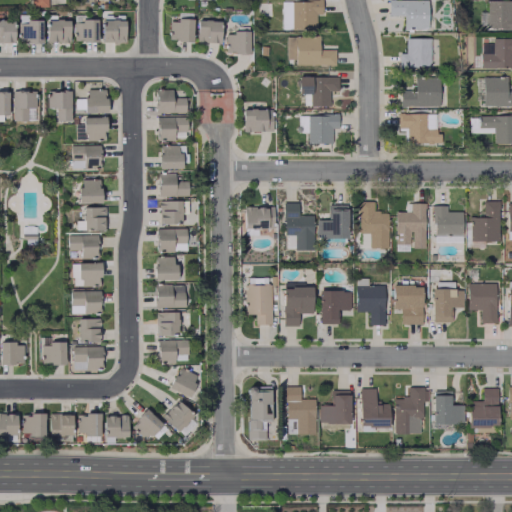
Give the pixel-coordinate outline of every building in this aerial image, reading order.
[(306,0),(279,1),(280,29),(314,28),(314,14),(320,13),(319,0),(306,0)] [(425,0),(386,0),(387,15),(401,15),(402,29),(426,29),(425,0)] [(511,29),(511,15),(510,15),(510,0),(493,0),(485,0),(485,29),(511,29)] [(95,41),(96,19),(80,19),(81,15),(72,15),(72,41),(95,41)] [(100,41),(122,42),(123,16),(101,15),(100,41)] [(0,19),(0,42),(12,42),(12,20),(0,19)] [(44,41),(68,42),(68,20),(45,19),(44,41)] [(191,40),(190,19),(167,20),(167,40),(191,40)] [(219,20),(195,20),(195,42),(218,42),(219,20)] [(223,53),(247,53),(247,32),(224,31),(223,53)] [(285,36),(285,63),(333,64),(333,49),(317,49),(317,36),(285,36)] [(429,38),(404,37),(403,52),(397,52),(397,66),(428,67),(429,38)] [(478,53),(479,67),(511,67),(510,52),(511,51),(511,37),(491,38),(491,52),(478,53)] [(336,76),(297,75),(296,93),(309,94),(309,106),(328,106),(328,90),(336,90),(336,76)] [(511,89),(504,90),(505,77),(481,76),(481,105),(511,105),(511,89)] [(398,105),(437,106),(437,78),(413,77),(413,90),(399,90),(398,105)] [(104,112),(104,88),(83,89),(84,113),(104,112)] [(154,113),(183,112),(183,97),(170,97),(170,89),(153,89),(154,113)] [(10,120),(33,120),(34,90),(11,90),(10,120)] [(69,91),(45,90),(45,107),(54,108),(54,120),(68,121),(69,91)] [(241,108),(241,130),(270,131),(270,109),(241,108)] [(405,142),(438,143),(438,133),(433,133),(434,113),(396,113),(396,127),(405,127),(405,142)] [(330,142),(330,128),(336,127),(336,114),(296,115),(296,131),(306,131),(306,143),(330,142)] [(511,142),(511,114),(467,116),(468,132),(491,132),(492,143),(511,142)] [(103,116),(82,117),(82,139),(104,139),(103,116)] [(155,140),(172,139),(172,133),(185,132),(184,116),(155,117),(155,140)] [(98,145),(69,144),(68,168),(98,168),(98,145)] [(181,144),(157,145),(157,168),(181,167),(181,144)] [(185,195),(186,180),(179,180),(179,173),(156,173),(156,195),(185,195)] [(98,202),(99,179),(78,179),(77,201),(98,202)] [(185,213),(185,200),(157,200),(158,223),(179,222),(179,213),(185,213)] [(385,248),(386,211),(371,211),(371,201),(356,200),(355,232),(367,232),(367,247),(385,248)] [(496,240),(497,201),(480,200),(480,217),(467,217),(467,240),(496,240)] [(296,202),(281,202),(282,235),(292,234),(293,250),(311,249),(310,215),(296,215),(296,202)] [(422,247),(422,203),(408,203),(408,212),(393,212),(393,250),(408,250),(408,247),(422,247)] [(345,237),(345,204),(326,204),(326,219),(314,219),(315,237),(345,237)] [(459,211),(444,211),(444,205),(430,205),(431,236),(460,235),(459,211)] [(102,231),(103,207),(82,206),(81,230),(102,231)] [(271,206),(242,206),(242,229),(272,228),(271,206)] [(184,250),(183,228),(154,228),(155,251),(184,250)] [(66,234),(65,250),(79,251),(79,256),(95,257),(96,235),(66,234)] [(153,279),(174,279),(173,256),(152,256),(153,279)] [(98,262),(75,262),(76,285),(99,284),(98,262)] [(381,285),(366,285),(366,277),(354,277),(354,311),(366,311),(366,325),(382,324),(381,285)] [(449,321),(448,306),(461,306),(461,289),(452,289),(452,281),(430,281),(431,321),(449,321)] [(478,322),(494,322),(493,282),(464,283),(465,309),(478,309),(478,322)] [(182,306),(181,283),(152,284),(152,307),(182,306)] [(269,324),(270,284),(243,284),(242,314),(253,314),(253,324),(269,324)] [(420,285),(390,284),(390,308),(399,308),(398,323),(419,323),(420,285)] [(281,325),(296,325),(296,312),(310,313),(310,287),(281,286),(281,325)] [(318,323),(335,323),(335,309),(348,309),(348,289),(317,290),(318,323)] [(68,313),(99,312),(98,290),(68,290),(68,313)] [(176,312),(154,311),(154,334),(175,335),(176,312)] [(97,317),(76,318),(76,341),(98,340),(97,317)] [(155,340),(156,364),(173,363),(173,360),(185,359),(184,339),(155,340)] [(0,364),(21,364),(21,342),(0,342),(0,364)] [(63,342),(39,342),(39,364),(63,364),(63,342)] [(70,369),(100,368),(99,346),(69,346),(70,369)] [(167,387),(186,396),(196,375),(176,366),(167,387)] [(312,399),(297,399),(298,385),(284,385),(284,418),(294,418),(294,433),(312,433),(312,399)] [(269,420),(268,386),(246,386),(247,439),(263,439),(263,429),(257,429),(257,420),(269,420)] [(418,432),(417,418),(422,418),(420,386),(405,386),(406,397),(391,397),(392,433),(418,432)] [(386,427),(386,404),(373,404),(373,388),(358,387),(357,426),(386,427)] [(495,388),(480,387),(480,401),(466,400),(466,426),(495,426),(495,388)] [(348,423),(347,390),(328,390),(329,404),(317,405),(317,423),(348,423)] [(449,390),(431,390),(430,423),(461,423),(461,404),(449,404),(449,390)] [(174,432),(191,415),(176,399),(159,416),(174,432)] [(144,440),(160,423),(144,409),(129,425),(144,440)] [(0,434),(14,435),(15,413),(0,412),(0,434)] [(19,434),(42,435),(42,413),(19,413),(19,434)] [(47,413),(46,436),(69,436),(69,413),(47,413)] [(98,435),(98,413),(75,413),(75,434),(98,435)] [(125,437),(125,415),(102,415),(101,436),(125,437)]
